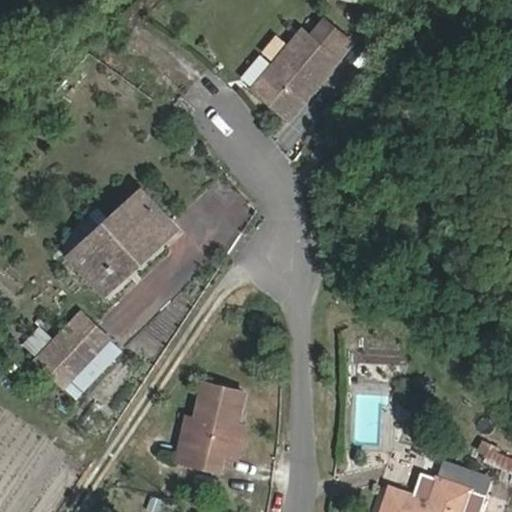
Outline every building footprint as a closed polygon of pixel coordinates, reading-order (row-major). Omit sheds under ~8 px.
[(342,54),(306,27),(261,87),(297,114),(342,54)] [(139,185),(72,245),(107,284),(123,269),(118,263),(169,217),(139,185)] [(105,317),(120,339),(140,327),(126,304),(105,317)] [(112,340),(84,313),(39,362),(68,388),(112,340)] [(207,384),(197,420),(190,446),(183,444),(179,460),(221,471),(224,456),(231,457),(239,424),(247,394),(207,384)] [(190,446),(197,420),(189,418),(183,444),(190,446)] [(239,424),(231,457),(239,460),(247,426),(239,424)] [(511,455),(490,448),(486,459),(511,469),(511,455)] [(448,459),(440,479),(472,490),(464,511),(485,511),(498,477),(448,459)] [(464,511),(472,490),(440,479),(432,502),(393,489),(385,511),(464,511)]
